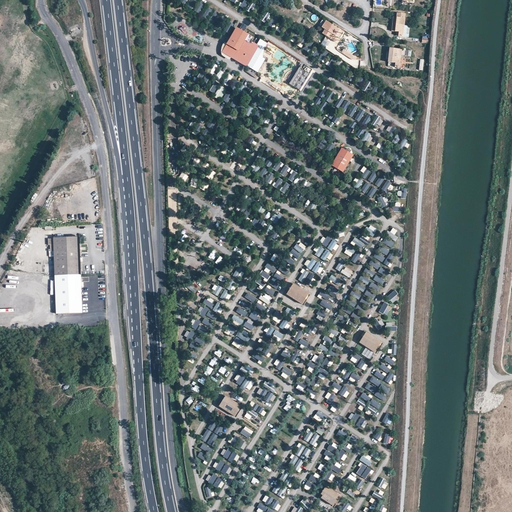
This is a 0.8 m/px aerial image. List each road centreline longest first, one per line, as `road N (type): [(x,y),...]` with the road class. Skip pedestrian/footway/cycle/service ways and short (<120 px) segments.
road 1 (unclassified): [(134,511),(95,121),(40,0)]
road 2 (primary): [(170,511),(117,0)]
road 3 (unclassified): [(156,0),(161,290),(182,511)]
road 4 (primary): [(126,167),(154,511)]
road 5 (primary): [(82,0),(126,167)]
road 6 (primary): [(105,0),(126,167)]
road 7 (track): [(0,269),(71,154),(99,145)]
